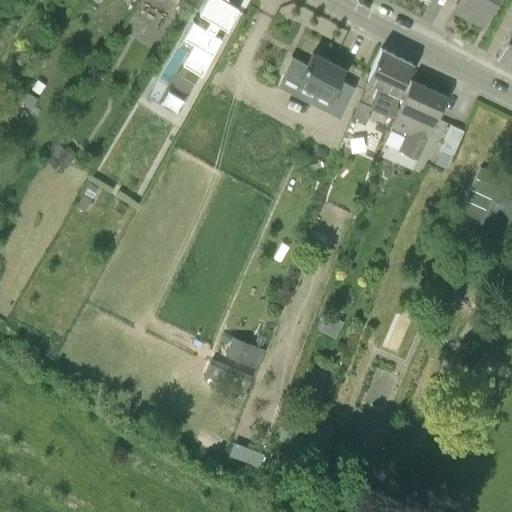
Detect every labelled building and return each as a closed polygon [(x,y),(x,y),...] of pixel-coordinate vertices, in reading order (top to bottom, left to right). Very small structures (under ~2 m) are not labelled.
[(220,0),(203,0),(201,4),(197,12),(208,17),(203,25),(192,19),(182,36),(193,42),(182,62),(201,73),(220,38),(211,32),(217,22),(226,27),(235,9),(220,0)] [(482,24),(495,0),(458,0),(454,9),(482,24)] [(511,65),(511,26),(496,56),(511,65)] [(412,63),(381,47),(364,79),(377,85),(372,97),(391,105),(412,63)] [(306,64),(291,56),(282,72),(329,96),(339,77),(357,86),(364,71),(351,65),(348,71),(343,69),(312,53),(306,64)] [(184,103),(194,84),(174,73),(165,90),(155,84),(147,98),(159,104),(168,90),(184,99),(183,103),(184,103)] [(409,79),(387,127),(406,135),(399,150),(416,158),(445,96),(409,79)] [(31,89),(38,94),(44,85),(38,80),(31,89)] [(27,92),(21,102),(31,109),(38,98),(27,92)] [(353,115),(365,120),(371,105),(359,100),(353,115)] [(452,124),(441,147),(453,153),(464,129),(452,124)] [(66,167),(77,154),(67,146),(56,158),(58,160),(65,166),(66,167)] [(65,166),(58,160),(52,166),(59,172),(65,166)] [(476,176),(500,187),(505,178),(480,166),(476,176)] [(495,199),(500,187),(476,176),(470,187),(495,199)] [(97,189),(89,184),(83,194),(91,199),(97,189)] [(490,210),(495,199),(470,187),(465,198),(490,210)] [(484,221),(490,210),(465,198),(460,210),(484,221)] [(256,346),(232,336),(224,355),(248,365),(256,346)] [(361,459),(385,468),(395,443),(372,433),(361,459)]
